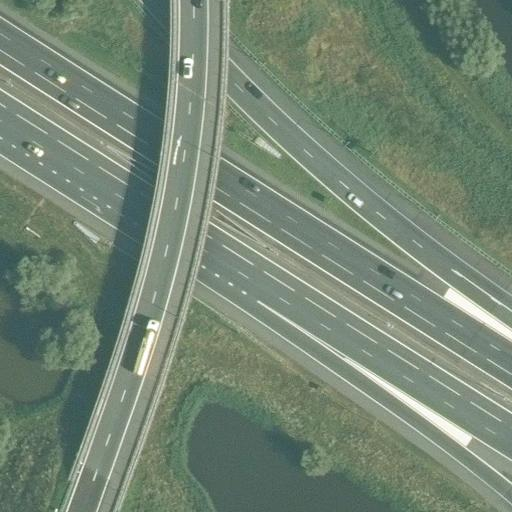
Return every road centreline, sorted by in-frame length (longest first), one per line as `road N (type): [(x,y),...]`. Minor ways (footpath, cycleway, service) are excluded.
road 1 (motorway): [(511,368),(0,43)]
road 2 (motorway): [(78,511),(125,388),(178,196),(193,0)]
road 3 (motorway): [(511,326),(278,130),(154,0)]
road 4 (motorway): [(266,283),(511,497)]
road 5 (motorway): [(0,114),(266,283)]
road 6 (motorway): [(266,283),(511,437)]
road 7 (track): [(511,148),(490,134),(405,0)]
